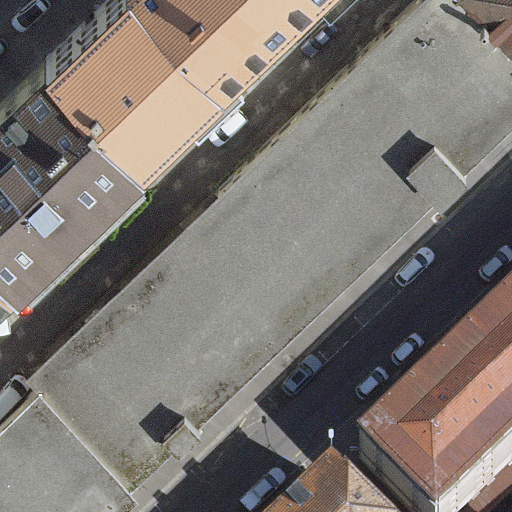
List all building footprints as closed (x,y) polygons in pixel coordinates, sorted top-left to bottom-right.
[(408,0),(26,369),(33,377),(134,479),(511,113),(511,32),(480,0),(408,0)] [(157,0),(97,0),(46,49),(141,147),(223,67),(157,0)] [(157,0),(223,67),(293,0),(315,0),(331,15),(346,0),(157,0)] [(511,0),(480,0),(511,32),(511,0)] [(46,49),(0,93),(0,241),(21,263),(141,147),(46,49)] [(0,241),(0,283),(21,263),(0,241)] [(511,308),(454,365),(511,425),(511,308)] [(462,511),(511,464),(511,425),(454,365),(359,456),(412,511),(462,511)] [(99,511),(134,479),(33,377),(0,409),(0,508),(3,511),(99,511)] [(363,511),(332,479),(296,511),(363,511)]
